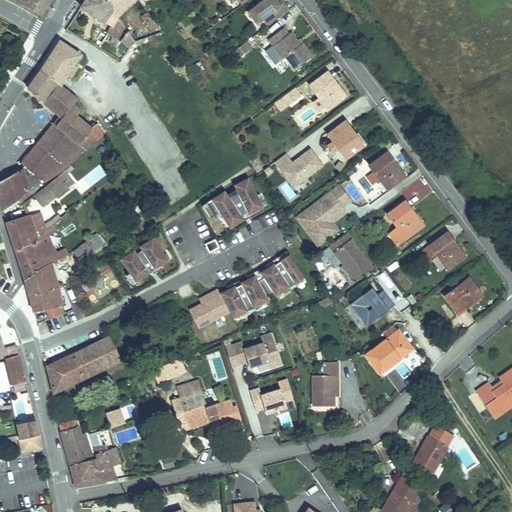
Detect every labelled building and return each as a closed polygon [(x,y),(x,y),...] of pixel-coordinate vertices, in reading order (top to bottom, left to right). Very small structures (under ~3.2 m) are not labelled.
[(14,0),(35,15),(45,0),(14,0)] [(106,23),(113,30),(122,19),(111,4),(113,0),(84,0),(80,7),(106,23)] [(150,13),(140,0),(134,0),(131,2),(142,19),(150,13)] [(281,0),(266,0),(253,10),(261,21),(265,18),(270,25),(294,9),(288,1),(284,4),(281,0)] [(122,19),(113,30),(108,36),(135,58),(144,48),(122,19)] [(292,25),(277,36),(290,56),(293,53),(302,67),(321,54),(312,40),(308,42),(305,38),(300,29),(297,31),(292,25)] [(248,40),(234,50),(239,57),(253,47),(248,40)] [(22,168),(0,178),(0,193),(3,206),(23,195),(27,203),(38,195),(66,171),(103,139),(94,130),(97,127),(86,117),(87,116),(84,112),(86,110),(83,106),(85,104),(82,100),(84,99),(83,97),(72,90),(63,84),(56,79),(66,65),(50,55),(28,89),(53,105),(55,102),(69,111),(66,114),(24,164),(22,168)] [(330,64),(313,77),(331,100),(347,88),(330,64)] [(282,98),(287,105),(307,92),(302,85),(282,98)] [(116,98),(107,86),(87,102),(95,113),(116,98)] [(300,129),(326,112),(317,98),(290,114),(300,129)] [(69,111),(55,102),(53,105),(63,112),(66,114),(69,111)] [(233,129),(244,119),(235,109),(224,119),(233,129)] [(21,161),(24,164),(66,114),(63,112),(21,161)] [(338,142),(345,151),(366,136),(348,112),(331,125),(333,126),(327,131),(336,143),(338,142)] [(390,144),(373,156),(391,181),(408,168),(390,144)] [(272,163),(295,190),(324,165),(310,148),(292,162),(284,153),(272,163)] [(66,171),(38,195),(42,204),(75,184),(66,171)] [(226,190),(207,202),(215,215),(220,212),(231,228),(244,219),(241,214),(247,209),(250,214),(264,207),(250,177),(234,185),(237,189),(228,194),(226,190)] [(358,196),(346,181),(304,213),(321,236),(337,225),(331,216),(349,203),(358,196)] [(287,184),(281,189),(289,198),(295,194),(287,184)] [(392,225),(401,237),(427,218),(410,194),(393,206),(402,218),(392,225)] [(352,208),(349,203),(331,216),(337,225),(321,236),(325,241),(346,226),(339,218),(352,208)] [(37,213),(7,219),(15,249),(24,282),(27,292),(31,306),(43,301),(56,296),(52,282),(47,266),(43,269),(41,270),(39,262),(38,258),(45,254),(41,243),(56,229),(55,225),(40,229),(37,213)] [(469,248),(452,225),(428,243),(436,255),(444,249),(453,261),(469,248)] [(101,241),(93,231),(68,249),(76,260),(101,241)] [(212,233),(201,238),(208,253),(218,248),(212,233)] [(378,263),(357,233),(339,246),(359,274),(370,266),(371,268),(378,263)] [(121,258),(136,281),(150,272),(148,270),(154,266),(155,269),(169,259),(154,237),(140,246),(142,249),(137,252),(135,249),(121,258)] [(249,311),(248,310),(254,307),(254,308),(269,300),(267,297),(275,293),(277,296),(291,287),(290,286),(295,283),(296,284),(305,277),(290,254),(280,261),(282,264),(277,267),(274,263),(261,272),(264,278),(258,280),(256,275),(241,282),(243,287),(237,290),(235,285),(220,292),(234,318),(249,311)] [(99,301),(121,286),(110,269),(87,284),(99,301)] [(475,271),(451,289),(463,306),(487,289),(475,271)] [(372,289),(350,305),(367,328),(389,311),(372,289)] [(43,301),(47,311),(60,306),(56,296),(43,301)] [(37,321),(46,320),(45,313),(36,314),(37,321)] [(0,360),(11,356),(0,324),(0,360)] [(405,324),(372,349),(386,367),(419,343),(405,324)] [(270,354),(273,361),(283,357),(272,327),(262,330),(264,336),(271,354),(270,354)] [(243,336),(233,340),(240,359),(249,356),(250,359),(257,357),(258,359),(270,354),(271,354),(266,340),(264,336),(245,343),(243,336)] [(121,360),(113,337),(45,362),(54,385),(121,360)] [(22,353),(13,355),(18,380),(29,378),(22,353)] [(183,354),(167,361),(173,374),(189,366),(183,354)] [(223,357),(209,359),(213,382),(227,379),(223,357)] [(325,370),(338,369),(338,360),(324,361),(325,370)] [(167,361),(157,365),(163,378),(173,374),(167,361)] [(485,386),(501,409),(511,402),(511,368),(507,371),(510,375),(511,378),(501,387),(498,383),(495,378),(485,386)] [(339,378),(338,369),(311,371),(314,403),(335,401),(335,391),(334,378),(339,378)] [(498,383),(501,387),(511,378),(510,375),(498,383)] [(261,381),(252,385),(259,404),(268,402),(269,404),(276,402),(276,404),(289,400),(283,382),(264,388),(261,381)] [(206,388),(186,394),(190,404),(194,417),(185,419),(189,433),(198,430),(199,434),(219,428),(218,427),(228,424),(231,436),(249,430),(244,413),(240,414),(238,408),(225,412),(224,411),(214,414),(206,388)] [(109,406),(112,418),(132,412),(128,400),(109,406)] [(511,402),(501,409),(504,413),(511,407),(511,402)] [(190,404),(181,407),(185,419),(194,417),(190,404)] [(280,413),(282,428),(292,426),(290,411),(280,413)] [(75,414),(59,417),(79,483),(116,476),(115,465),(127,463),(126,460),(130,459),(126,443),(115,445),(115,442),(110,443),(110,447),(105,449),(106,451),(100,452),(89,426),(79,428),(75,414)] [(38,417),(21,421),(23,437),(24,437),(38,433),(42,432),(38,417)] [(440,418),(434,430),(454,440),(460,429),(440,418)] [(262,437),(263,429),(252,428),(251,437),(262,437)] [(425,447),(419,458),(439,469),(454,440),(434,430),(430,437),(433,438),(427,449),(425,447)] [(41,433),(23,437),(26,449),(44,445),(41,433)] [(134,441),(126,443),(130,459),(137,457),(134,441)] [(163,460),(165,469),(174,467),(171,458),(163,460)] [(407,511),(423,485),(406,461),(393,486),(396,487),(390,498),(388,497),(382,508),(389,511),(407,511)] [(129,472),(127,463),(115,465),(116,475),(129,472)] [(254,501),(232,504),(232,511),(263,511),(256,511),(254,501)] [(333,511),(315,501),(307,511),(333,511)] [(190,511),(186,503),(165,511),(190,511)]
